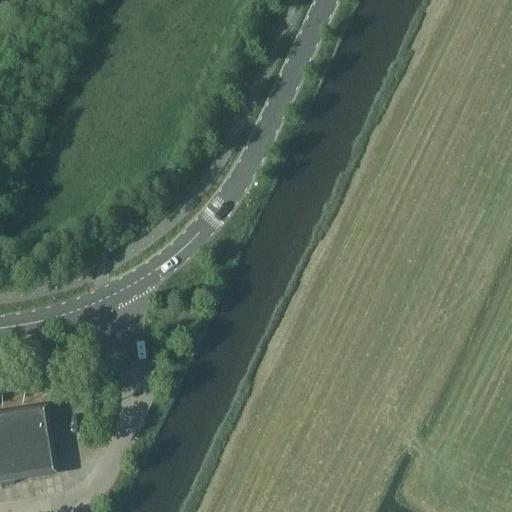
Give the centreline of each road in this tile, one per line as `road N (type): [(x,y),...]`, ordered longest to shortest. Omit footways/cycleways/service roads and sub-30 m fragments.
road 1 (secondary): [(108,295),(192,235),(233,173),(320,0)]
road 2 (unclassified): [(77,498),(115,466),(132,419),(133,360),(108,295)]
